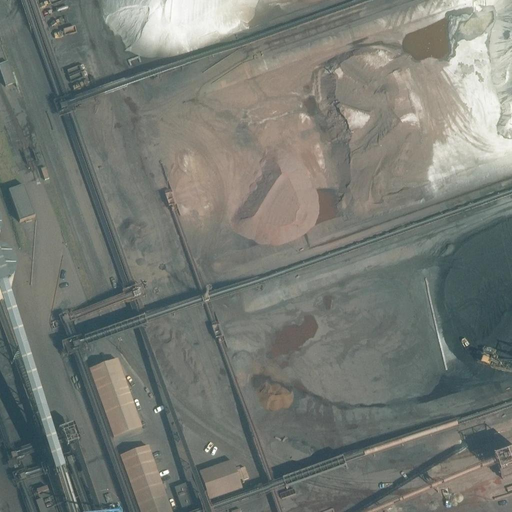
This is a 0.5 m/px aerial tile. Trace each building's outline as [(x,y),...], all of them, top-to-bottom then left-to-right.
[(7,63),(0,65),(0,73),(5,88),(15,84),(7,63)] [(35,218),(23,187),(8,192),(19,223),(35,218)] [(0,301),(2,300),(6,296),(9,291),(11,284),(11,279),(9,274),(4,268),(0,265),(0,301)] [(18,345),(3,301),(0,301),(0,320),(10,348),(18,345)] [(141,429),(117,362),(88,373),(113,440),(141,429)] [(9,429),(0,432),(0,443),(13,439),(9,429)] [(55,476),(65,473),(53,441),(43,445),(55,476)] [(137,511),(171,511),(147,449),(120,459),(118,460),(137,511)] [(241,489),(232,462),(198,474),(208,501),(241,489)] [(190,484),(174,490),(176,494),(172,495),(177,507),(180,506),(181,508),(196,502),(190,484)] [(32,497),(37,511),(46,511),(40,494),(32,497)]
